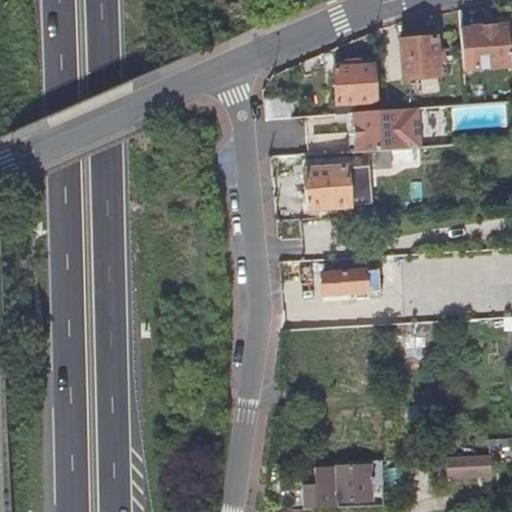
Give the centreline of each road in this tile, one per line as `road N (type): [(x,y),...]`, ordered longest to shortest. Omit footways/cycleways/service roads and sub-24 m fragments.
road 1 (primary): [(115,511),(101,0)]
road 2 (primary): [(60,0),(73,511)]
road 3 (residential): [(229,68),(252,195),(257,299),(231,511)]
road 4 (residential): [(0,167),(229,68)]
road 5 (residential): [(229,68),(392,0)]
